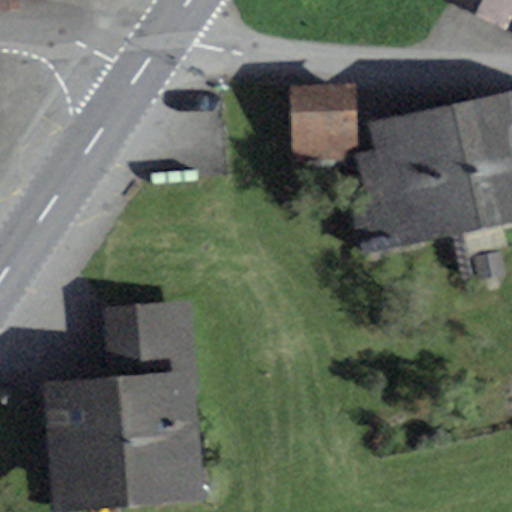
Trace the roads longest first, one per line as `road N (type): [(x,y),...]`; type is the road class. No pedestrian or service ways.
road 1 (residential): [(166,30),(221,54),(511,69)]
road 2 (primary): [(138,71),(0,277)]
road 3 (residential): [(0,33),(74,40),(138,71)]
